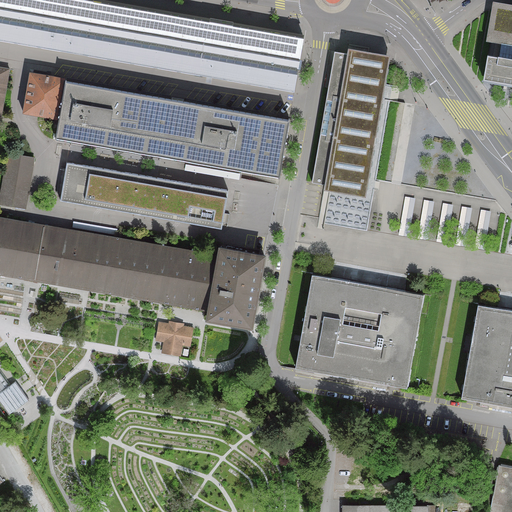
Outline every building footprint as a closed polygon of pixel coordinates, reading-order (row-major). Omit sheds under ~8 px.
[(305,36),(102,0),(0,0),(0,35),(295,88),(305,36)] [(511,6),(493,3),(492,7),(486,39),(489,39),(496,40),(495,50),(487,49),(483,76),(511,82),(511,6)] [(389,62),(335,52),(309,188),(364,198),(389,62)] [(0,121),(7,77),(9,67),(0,65),(0,121)] [(47,76),(29,73),(22,112),(58,118),(65,80),(47,76)] [(189,101),(65,80),(58,118),(55,136),(182,159),(245,170),(280,176),(290,119),(189,101)] [(35,157),(7,153),(0,195),(0,203),(26,208),(35,157)] [(230,190),(68,162),(67,168),(61,167),(57,187),(56,194),(61,194),(60,200),(224,228),(226,217),(230,190)] [(239,173),(186,164),(185,170),(237,179),(239,173)] [(416,200),(405,198),(399,237),(410,239),(416,200)] [(435,203),(424,201),(418,240),(429,241),(435,203)] [(454,207),(443,205),(437,243),(448,245),(454,207)] [(473,210),(462,208),(456,247),(467,248),(473,210)] [(492,213),(481,212),(475,250),(486,252),(492,213)] [(0,273),(209,307),(218,253),(48,226),(0,218),(0,273)] [(96,226),(55,220),(54,226),(95,232),(96,226)] [(266,254),(219,246),(218,253),(209,307),(207,319),(254,326),(260,289),(266,254)] [(323,279),(310,277),(294,369),(406,388),(422,296),(375,288),(347,283),(323,279)] [(80,296),(60,293),(59,301),(78,304),(80,296)] [(511,312),(476,307),(461,401),(511,408),(511,312)] [(154,322),(86,309),(85,316),(153,328),(154,322)] [(191,345),(194,327),(185,325),(186,322),(173,319),(171,319),(170,323),(161,321),(158,339),(163,340),(161,353),(179,356),(181,343),(191,345)] [(11,387),(0,372),(0,403),(9,416),(31,400),(17,382),(11,387)] [(511,511),(511,466),(499,464),(490,511),(511,511)] [(440,511),(441,503),(343,502),(343,511),(440,511)]
